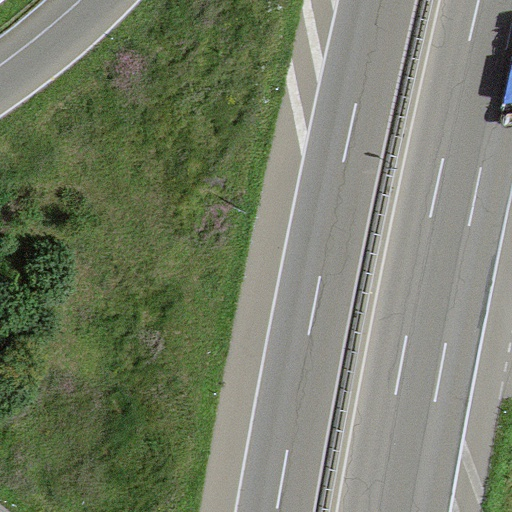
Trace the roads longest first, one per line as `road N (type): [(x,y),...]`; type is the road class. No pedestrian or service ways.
road 1 (motorway): [(379,0),(278,511)]
road 2 (motorway): [(395,511),(496,0)]
road 3 (motorway): [(107,0),(0,89)]
